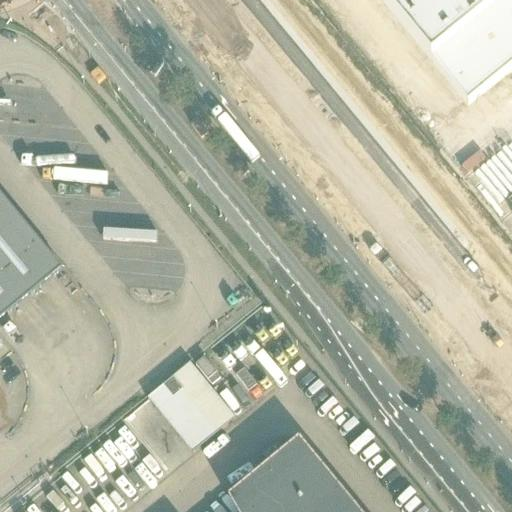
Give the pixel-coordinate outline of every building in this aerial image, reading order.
[(511,0),(379,0),(468,108),(511,71),(511,0)] [(0,347),(2,346),(0,343),(0,322),(30,298),(62,272),(0,196),(0,347)] [(216,375),(204,360),(195,366),(208,381),(216,375)] [(212,387),(221,380),(217,375),(208,382),(212,387)] [(172,379),(165,386),(163,387),(171,397),(181,390),(172,379)] [(344,511),(291,448),(272,464),(271,464),(234,494),(236,496),(237,494),(250,510),(247,511),(344,511)] [(139,496),(171,469),(158,454),(126,480),(139,496)]
